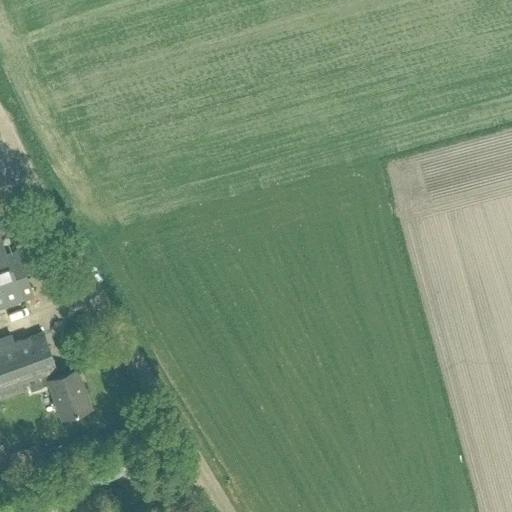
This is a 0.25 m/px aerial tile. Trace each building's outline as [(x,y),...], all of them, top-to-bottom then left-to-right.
[(0,306),(33,294),(17,248),(5,253),(0,240),(0,306)] [(61,418),(90,407),(76,368),(57,375),(54,366),(42,330),(13,341),(10,333),(0,336),(0,392),(46,376),(61,418)] [(14,413),(0,416),(0,428),(17,423),(14,413)] [(18,450),(9,453),(13,464),(23,461),(18,450)] [(120,455),(84,470),(91,487),(127,472),(120,455)] [(43,486),(8,500),(13,511),(32,511),(51,505),(43,486)]
